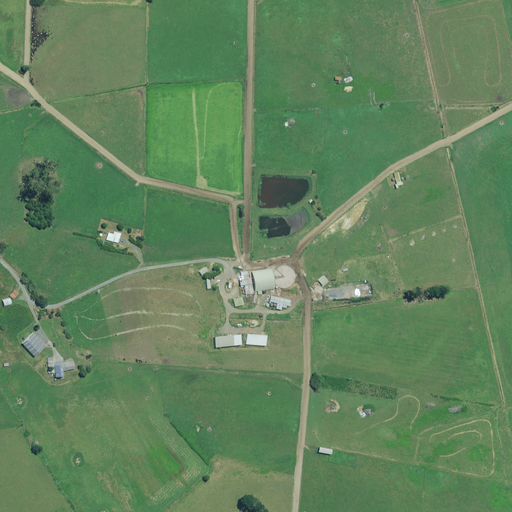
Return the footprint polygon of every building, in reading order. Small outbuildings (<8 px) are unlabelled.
[(398,172),(393,173),(396,184),(394,185),(395,188),(397,188),(396,186),(402,185),(401,182),(400,182),(398,172)] [(121,233),(114,232),(113,234),(108,233),(106,240),(118,243),(121,233)] [(207,270),(205,267),(199,272),(202,277),(206,274),(205,272),(207,270)] [(274,289),(271,269),(251,272),(251,271),(245,271),(242,272),(242,271),(240,271),(241,274),(239,274),(240,278),(238,279),(239,286),(244,285),(246,295),(246,296),(246,297),(247,298),(247,299),(248,300),(249,301),(250,302),(251,303),(252,303),(253,303),(254,303),(255,303),(258,295),(261,294),(261,291),(274,289)] [(328,282),(323,276),(317,280),(322,287),(328,282)] [(18,293),(14,290),(9,296),(13,299),(18,293)] [(290,300),(270,296),(269,302),(277,303),(276,309),(281,310),(281,307),(286,308),(287,305),(289,306),(290,300)] [(233,299),(234,301),(231,302),(231,304),(234,303),(235,307),(243,305),(242,297),(233,299)] [(46,346),(33,333),(22,343),(34,357),(46,346)] [(267,336),(247,334),(246,344),(266,346),(267,336)] [(241,341),(240,335),(214,337),(215,347),(243,345),(243,340),(241,341)] [(61,363),(53,364),(52,357),(46,358),(48,374),(54,373),(54,377),(60,377),(62,376),(62,371),(67,371),(67,370),(74,369),(73,362),(61,363)]
